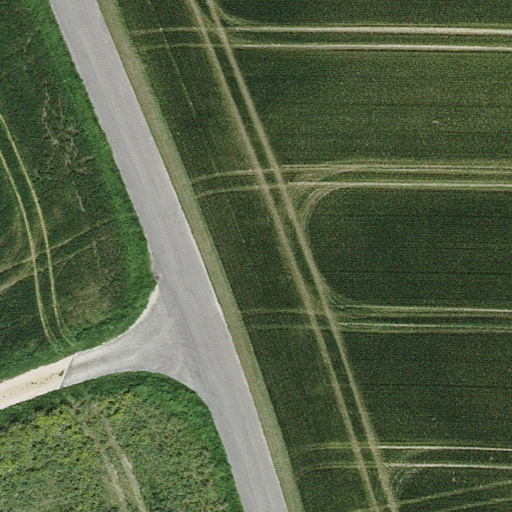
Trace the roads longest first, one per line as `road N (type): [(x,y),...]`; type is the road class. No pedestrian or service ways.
road 1 (unclassified): [(67,0),(209,345),(259,511)]
road 2 (track): [(209,345),(71,368),(0,397)]
